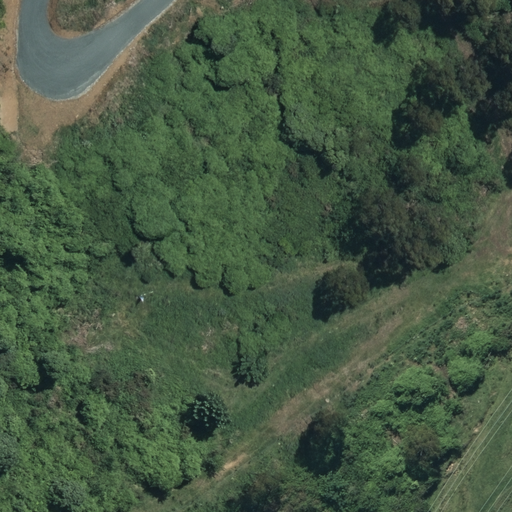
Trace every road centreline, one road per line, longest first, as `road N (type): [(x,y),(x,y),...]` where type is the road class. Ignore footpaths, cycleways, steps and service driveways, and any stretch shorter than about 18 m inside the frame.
road 1 (track): [(511,249),(443,291),(209,474),(147,511)]
road 2 (track): [(175,0),(103,88),(67,101),(39,101),(28,75),(32,0)]
road 3 (track): [(511,353),(458,452),(441,511)]
road 4 (track): [(443,0),(481,62),(494,120),(511,143)]
